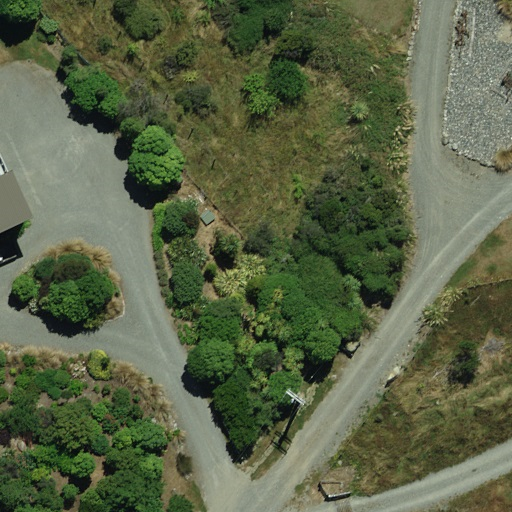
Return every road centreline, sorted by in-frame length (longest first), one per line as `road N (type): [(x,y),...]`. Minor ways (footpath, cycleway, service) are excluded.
road 1 (track): [(56,0),(78,25),(55,115),(157,345)]
road 2 (residential): [(236,511),(459,209)]
road 3 (track): [(377,511),(511,446)]
